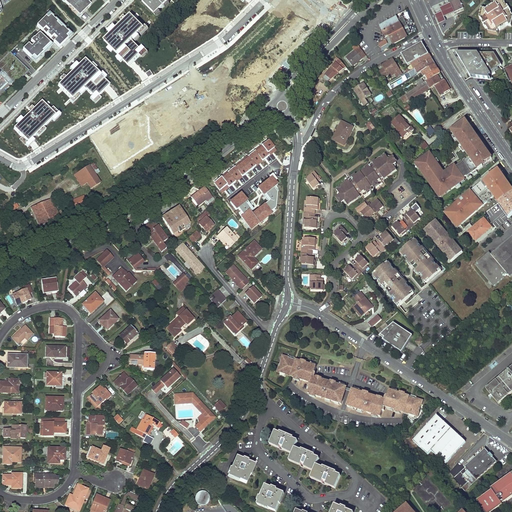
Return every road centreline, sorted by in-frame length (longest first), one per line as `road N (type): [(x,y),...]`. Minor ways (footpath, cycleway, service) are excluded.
road 1 (residential): [(0,158),(16,167),(31,162),(218,42),(264,0)]
road 2 (tertiary): [(0,269),(164,187),(274,112)]
road 3 (residential): [(269,401),(357,480),(347,494),(310,497),(259,449),(259,433)]
road 4 (residential): [(320,313),(511,442)]
road 5 (residential): [(431,32),(352,76),(297,139)]
road 6 (unknown): [(257,381),(170,278),(135,268)]
road 7 (residential): [(117,0),(0,115)]
road 8 (tertiary): [(161,503),(237,419),(257,381)]
road 9 (secondary): [(437,45),(511,160)]
road 10 (tertiary): [(286,264),(297,139)]
